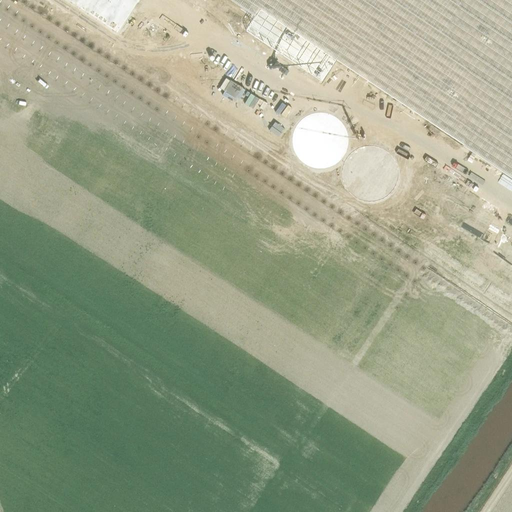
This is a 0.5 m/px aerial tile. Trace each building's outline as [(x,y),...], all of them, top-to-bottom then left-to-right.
[(52,0),(0,0),(0,511),(382,511),(511,317),(511,305),(276,148),(201,98),(52,0)] [(68,0),(106,25),(122,0),(68,0)] [(511,0),(245,0),(260,10),(260,9),(336,60),(511,177),(511,0)] [(260,10),(245,32),(321,82),(336,60),(260,10)] [(215,76),(201,98),(276,148),(291,127),(215,76)]
